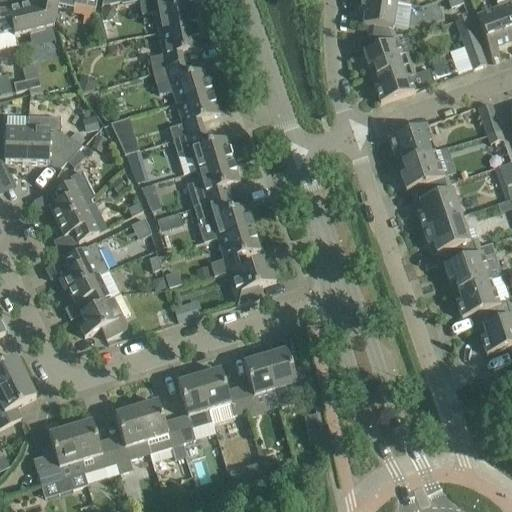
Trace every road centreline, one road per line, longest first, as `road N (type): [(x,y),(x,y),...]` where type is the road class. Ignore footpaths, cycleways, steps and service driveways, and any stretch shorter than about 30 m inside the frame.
road 1 (residential): [(0,270),(41,357),(66,379),(343,300)]
road 2 (residential): [(458,439),(355,132)]
road 3 (residential): [(440,511),(365,333),(343,300)]
road 4 (residential): [(343,300),(343,340),(363,412),(408,511)]
road 5 (residential): [(511,77),(355,132)]
road 6 (residential): [(295,154),(245,0)]
road 7 (residential): [(343,300),(295,154)]
road 8 (residential): [(355,132),(330,59),(331,0)]
